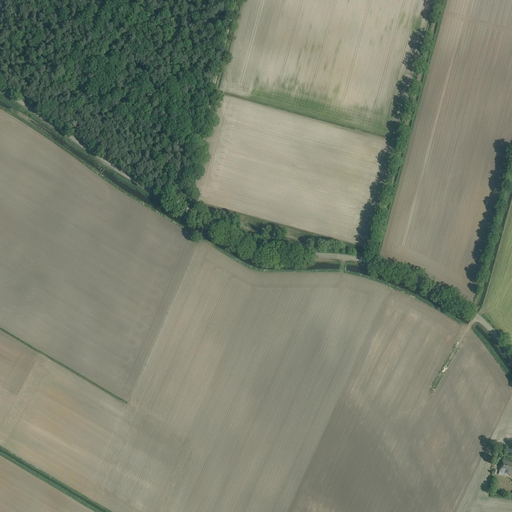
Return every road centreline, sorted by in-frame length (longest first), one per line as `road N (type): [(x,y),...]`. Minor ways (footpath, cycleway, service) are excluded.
road 1 (unclassified): [(511,359),(477,317),(407,275),(354,258),(251,249),(0,87)]
road 2 (track): [(234,0),(181,209)]
